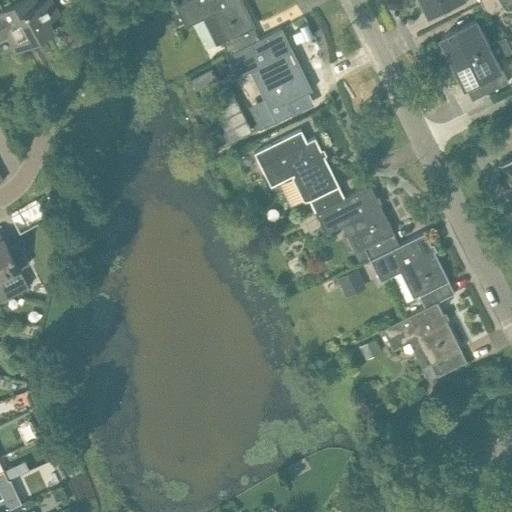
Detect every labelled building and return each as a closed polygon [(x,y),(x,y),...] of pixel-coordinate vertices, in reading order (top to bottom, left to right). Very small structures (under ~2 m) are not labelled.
[(14,52),(18,49),(53,31),(47,20),(58,14),(51,0),(43,0),(18,14),(13,4),(20,0),(17,0),(0,9),(0,40),(7,37),(14,52)] [(184,0),(175,5),(169,8),(179,29),(185,26),(203,17),(216,44),(221,41),(228,53),(228,54),(259,38),(258,38),(253,26),(254,25),(241,0),(184,0)] [(459,0),(423,0),(431,14),(459,0)] [(489,43),(477,19),(442,36),(446,44),(442,46),(448,58),(452,57),(454,62),(489,43)] [(228,53),(225,55),(236,76),(249,69),(275,120),(293,111),(288,100),(292,99),(308,91),(311,89),(305,76),(280,27),(258,38),(259,38),(228,54),(228,53)] [(459,79),(462,78),(466,86),(488,75),(494,88),(508,81),(497,58),(511,50),(511,48),(506,37),(505,35),(489,43),(454,62),(456,65),(452,66),(459,79)] [(222,59),(215,62),(220,73),(227,69),(222,59)] [(254,151),(259,163),(270,185),(293,173),(292,176),(303,198),(306,200),(308,198),(314,211),(344,196),(314,136),(306,140),(300,128),(254,151)] [(511,157),(502,162),(511,182),(511,157)] [(399,244),(399,243),(369,183),(344,196),(314,211),(325,232),(341,224),(358,258),(367,254),(369,258),(399,244)] [(0,285),(6,297),(15,292),(6,274),(29,262),(27,258),(18,241),(8,246),(0,231),(0,285)] [(424,307),(436,300),(437,301),(454,292),(424,231),(399,243),(399,244),(369,258),(380,280),(393,274),(405,299),(412,296),(418,293),(424,306),(424,307)] [(366,286),(357,267),(337,277),(346,296),(366,286)] [(424,307),(424,306),(381,327),(392,349),(409,340),(422,366),(430,362),(437,375),(466,360),(437,301),(436,300),(424,307)] [(375,338),(359,345),(365,358),(381,351),(375,338)] [(7,479),(9,478),(18,474),(13,464),(2,469),(3,470),(4,472),(7,479)] [(0,511),(20,502),(9,478),(7,479),(0,482),(0,511)]
